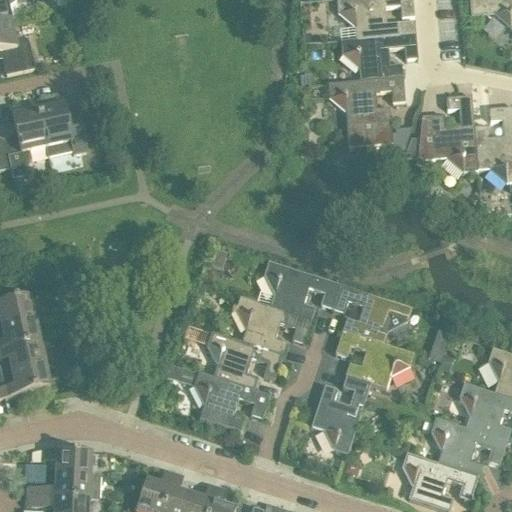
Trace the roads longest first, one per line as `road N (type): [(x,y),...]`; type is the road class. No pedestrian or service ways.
road 1 (residential): [(0,441),(81,428),(109,432),(261,483)]
road 2 (residential): [(261,483),(286,400),(306,383),(320,338)]
road 3 (residential): [(424,1),(429,62),(511,86)]
